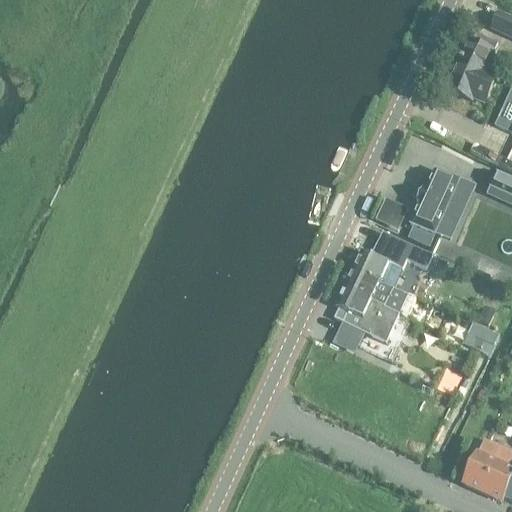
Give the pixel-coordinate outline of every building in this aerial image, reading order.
[(511,21),(499,15),(491,31),(511,41),(511,21)] [(494,56),(470,45),(463,60),(460,59),(445,91),(472,104),(473,102),(484,107),(496,80),(485,75),(494,56)] [(511,135),(511,91),(495,127),(511,135)] [(511,177),(511,164),(507,162),(502,173),(511,177)] [(412,228),(437,240),(463,186),(438,174),(428,195),(425,193),(419,206),(422,207),(412,228)] [(511,200),(511,182),(499,177),(493,191),(511,200)] [(376,220),(399,231),(409,208),(385,198),(376,220)] [(415,268),(422,253),(403,243),(396,258),(406,263),(406,264),(415,268)] [(406,264),(406,263),(396,258),(393,257),(377,249),(371,260),(362,255),(354,273),(380,286),(393,292),(402,273),(406,264)] [(410,301),(393,292),(380,286),(354,273),(350,282),(345,292),(393,316),(401,319),(410,301)] [(387,347),(401,319),(393,316),(345,292),(337,310),(348,315),(343,325),(366,336),(387,347)] [(472,324),(464,345),(492,356),(500,334),(472,324)] [(359,349),(366,336),(343,325),(337,338),(359,349)] [(511,459),(484,447),(479,458),(476,457),(463,488),(501,505),(503,502),(511,505),(511,459)]
